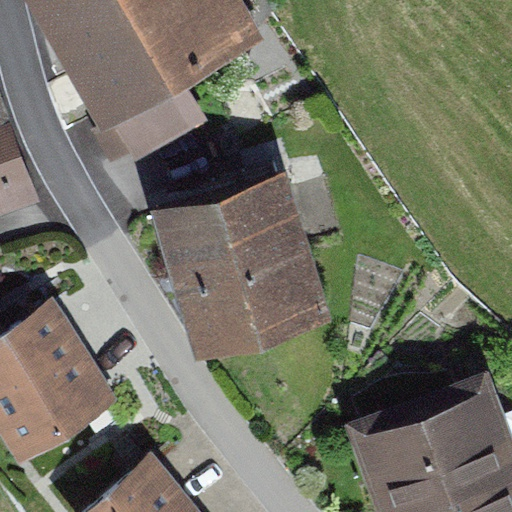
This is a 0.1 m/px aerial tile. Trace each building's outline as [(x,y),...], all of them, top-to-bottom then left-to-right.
[(67,0),(127,106),(96,124),(112,153),(198,104),(179,69),(251,28),(235,0),(67,0)] [(0,113),(0,207),(30,196),(0,113)] [(278,173),(164,206),(203,338),(316,305),(278,173)] [(50,302),(0,332),(0,405),(23,442),(106,390),(50,302)] [(406,506),(408,511),(506,511),(511,510),(511,448),(494,455),(472,394),(378,428),(397,480),(387,483),(397,509),(406,506)] [(115,415),(103,397),(86,409),(98,427),(115,415)] [(124,453),(135,444),(126,433),(115,442),(124,453)] [(146,458),(137,446),(125,455),(134,467),(146,458)] [(192,511),(149,458),(81,511),(192,511)]
